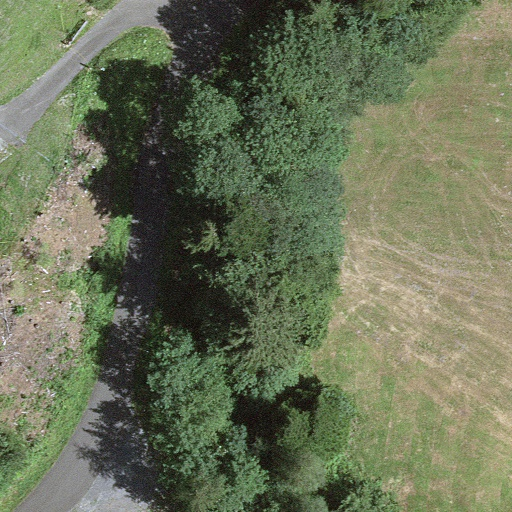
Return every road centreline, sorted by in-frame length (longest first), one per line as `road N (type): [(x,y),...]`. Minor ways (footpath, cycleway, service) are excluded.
road 1 (unclassified): [(43,511),(63,493),(109,409),(153,174),(190,51),(223,0)]
road 2 (track): [(201,0),(110,25),(0,132)]
